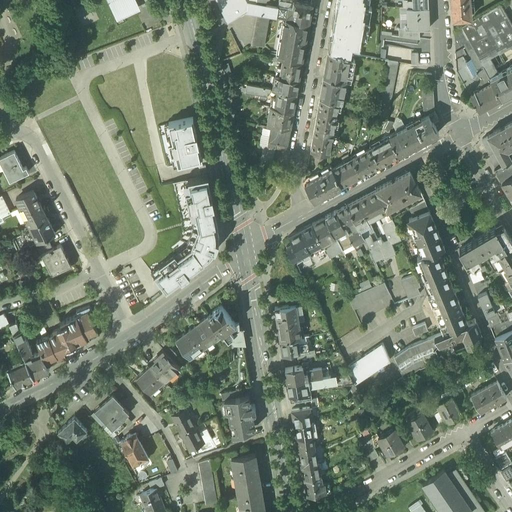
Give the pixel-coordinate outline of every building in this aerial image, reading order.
[(108,0),(116,16),(138,6),(135,0),(108,0)] [(216,0),(227,22),(245,12),(243,5),(246,3),(247,3),(244,0),(216,0)] [(339,0),(339,3),(337,3),(332,29),(335,29),(333,37),(331,36),(328,50),(351,54),(353,44),(361,46),(362,45),(360,44),(365,16),(363,15),(365,0),(339,0)] [(470,0),(451,0),(453,19),(471,17),(470,0)] [(289,7),(289,8),(287,19),(309,23),(312,5),(294,2),(294,4),(293,3),(292,8),(289,7)] [(253,14),(277,17),(278,9),(265,6),(256,5),(247,3),(246,3),(243,5),(245,12),(253,14)] [(499,54),(511,47),(511,24),(501,4),(478,17),(498,54),(499,54)] [(277,17),(287,19),(289,8),(279,7),(278,9),(277,17)] [(399,7),(400,27),(405,27),(405,25),(408,25),(407,7),(399,7)] [(430,28),(429,7),(414,7),(408,7),(407,7),(408,25),(405,25),(405,27),(405,28),(420,28),(430,28)] [(268,24),(269,17),(258,15),(256,22),(268,24)] [(462,27),(490,78),(499,74),(490,59),(498,54),(478,17),(462,27)] [(278,58),(283,59),(302,62),(309,23),(285,19),(278,58)] [(267,32),(268,24),(256,22),(255,30),(267,32)] [(420,39),(420,28),(405,28),(405,27),(400,27),(399,27),(399,36),(420,39)] [(484,87),(492,82),(490,78),(462,27),(454,32),(455,50),(464,44),(465,47),(471,58),(478,70),(478,72),(476,72),(476,73),(477,73),(477,75),(484,87)] [(265,39),(267,32),(255,30),(254,37),(265,39)] [(264,47),(265,39),(254,37),(252,44),(264,47)] [(457,70),(470,94),(477,90),(475,87),(478,85),(476,81),(477,81),(475,77),(474,76),(466,61),(467,61),(466,59),(465,60),(463,55),(466,54),(463,48),(465,47),(455,52),(457,70)] [(325,67),(324,77),(346,81),(351,82),(355,60),(350,59),(350,55),(328,51),(325,67)] [(411,52),(411,64),(419,66),(418,52),(411,52)] [(471,58),(467,61),(466,61),(474,76),(475,77),(477,75),(477,73),(476,73),(476,72),(478,72),(478,70),(471,58)] [(276,76),(278,76),(299,80),(302,62),(283,59),(281,69),(277,68),(276,76)] [(503,72),(511,89),(511,79),(507,69),(499,74),(503,72)] [(502,98),(511,92),(511,89),(503,72),(499,74),(490,78),(492,82),(501,99),(502,99),(502,98)] [(273,90),(277,90),(296,94),(299,80),(278,76),(277,82),(274,83),(273,90)] [(342,102),(346,81),(324,77),(320,98),(339,101),(342,102)] [(470,94),(479,111),(501,99),(492,82),(484,87),(477,90),(470,94)] [(260,98),(266,99),(266,97),(267,97),(268,93),(270,94),(271,89),(247,85),(245,93),(260,96),(260,98)] [(423,90),(424,108),(428,106),(434,106),(433,89),(423,90)] [(272,98),(270,106),(293,110),(296,94),(277,90),(276,99),(272,98)] [(333,132),(339,101),(320,98),(314,129),(333,132)] [(267,124),(269,124),(290,128),(293,110),(270,106),(267,124)] [(434,112),(434,106),(428,106),(424,108),(425,117),(434,112)] [(425,117),(415,122),(425,141),(439,133),(435,127),(436,127),(434,122),(439,119),(434,111),(434,112),(425,117)] [(390,136),(391,136),(400,154),(425,141),(415,122),(406,127),(401,119),(397,117),(394,123),(393,125),(397,132),(390,136)] [(193,118),(168,123),(172,141),(168,142),(171,154),(175,153),(178,164),(203,159),(193,118)] [(483,139),(495,168),(511,158),(511,157),(511,151),(510,148),(511,146),(511,121),(488,135),(488,136),(483,139)] [(385,130),(390,131),(393,125),(394,123),(389,122),(385,130)] [(286,150),(290,128),(269,124),(268,129),(271,129),(270,135),(268,147),(275,148),(286,150)] [(247,129),(241,130),(243,137),(249,136),(247,129)] [(329,154),(333,132),(314,129),(311,151),(329,154)] [(259,145),(268,147),(270,135),(261,134),(259,145)] [(391,136),(370,147),(380,165),(386,162),(400,154),(391,136)] [(261,164),(272,166),(275,148),(268,147),(264,147),(261,164)] [(370,147),(353,157),(362,175),(380,165),(370,147)] [(0,157),(0,161),(10,181),(29,172),(27,167),(23,168),(15,150),(0,157)] [(353,157),(332,168),(342,186),(362,175),(353,157)] [(495,168),(501,180),(511,174),(511,157),(511,158),(495,168)] [(315,201),(342,186),(332,168),(330,165),(306,178),(304,187),(311,199),(314,200),(315,201)] [(407,172),(376,189),(388,210),(421,192),(411,173),(407,172)] [(511,174),(501,180),(508,192),(511,190),(511,174)] [(218,225),(208,176),(188,180),(190,190),(186,191),(190,211),(195,210),(198,228),(197,228),(191,245),(192,246),(192,245),(204,261),(205,261),(208,258),(211,255),(214,252),(216,248),(218,242),(219,238),(219,231),(218,225)] [(388,211),(388,210),(376,189),(357,200),(369,221),(374,219),(378,216),(388,211)] [(27,222),(30,227),(48,218),(34,191),(16,200),(20,208),(27,222)] [(0,218),(0,219),(11,213),(10,213),(2,196),(0,196),(0,218)] [(359,227),(369,221),(357,200),(347,205),(356,221),(359,227)] [(410,210),(413,218),(429,211),(425,201),(410,210)] [(344,227),(349,224),(356,221),(347,205),(336,211),(344,227)] [(10,213),(11,213),(13,217),(16,216),(21,225),(27,222),(20,208),(10,213)] [(325,217),(332,230),(333,230),(338,240),(338,241),(343,250),(354,245),(354,244),(349,235),(344,227),(336,211),(325,217)] [(384,228),(385,231),(396,227),(394,223),(388,211),(378,216),(384,228)] [(428,285),(448,277),(438,251),(445,248),(430,211),(429,211),(413,218),(409,219),(413,230),(419,246),(420,246),(424,256),(417,258),(421,269),(427,285),(428,285)] [(378,216),(374,219),(383,235),(386,233),(385,231),(384,228),(378,216)] [(325,217),(312,224),(320,239),(325,248),(330,257),(343,250),(338,241),(330,245),(327,240),(335,236),(332,230),(325,217)] [(56,234),(48,218),(30,227),(32,232),(38,243),(48,238),(56,234)] [(349,224),(354,233),(360,229),(359,227),(356,221),(349,224)] [(375,233),(369,221),(359,227),(360,229),(364,238),(370,234),(375,233)] [(319,252),(325,248),(320,239),(312,224),(299,231),(310,250),(310,251),(316,247),(319,252)] [(464,262),(469,269),(484,260),(480,254),(491,247),(495,254),(511,243),(511,241),(503,226),(496,229),(495,228),(459,250),(465,259),(466,261),(464,262)] [(386,233),(388,239),(399,235),(396,227),(385,231),(386,233)] [(364,238),(360,229),(354,233),(349,235),(354,244),(365,238),(364,238)] [(287,246),(295,264),(303,260),(304,263),(311,260),(307,251),(310,250),(299,231),(289,236),(293,243),(287,246)] [(37,243),(38,243),(32,232),(25,236),(30,246),(37,243)] [(370,234),(364,238),(365,238),(375,262),(385,257),(380,245),(375,247),(372,238),(370,234)] [(401,240),(399,235),(388,239),(389,241),(391,244),(401,240)] [(37,243),(40,249),(50,243),(48,238),(38,243),(37,243)] [(396,253),(391,244),(389,241),(383,243),(380,245),(385,257),(395,253),(396,253)] [(38,249),(41,255),(42,255),(42,254),(53,249),(50,243),(40,249),(38,249)] [(504,269),(511,263),(511,243),(495,254),(493,255),(497,262),(499,261),(504,269)] [(42,255),(52,275),(71,266),(61,245),(53,249),(42,254),(42,255)] [(204,262),(204,261),(192,245),(192,246),(178,257),(175,253),(159,265),(162,269),(154,275),(166,291),(204,262)] [(361,248),(356,250),(360,258),(364,255),(361,248)] [(499,261),(497,262),(493,264),(498,272),(504,269),(499,261)] [(469,272),(473,283),(484,279),(479,268),(469,272)] [(402,280),(409,299),(420,294),(418,288),(420,287),(415,275),(402,280)] [(428,285),(432,294),(452,286),(448,277),(428,285)] [(473,283),(476,289),(487,284),(491,283),(489,277),(484,279),(473,283)] [(359,284),(363,292),(372,288),(368,280),(359,284)] [(312,282),(306,285),(309,291),(315,288),(312,282)] [(349,299),(354,310),(389,294),(384,283),(372,288),(363,292),(349,299)] [(489,290),(487,284),(476,289),(478,295),(489,290)] [(468,323),(452,286),(432,294),(432,295),(428,296),(443,333),(455,329),(468,323)] [(491,302),(487,291),(478,295),(486,315),(495,312),(504,308),(502,304),(493,307),(491,302)] [(493,307),(502,304),(500,299),(491,302),(493,307)] [(276,316),(280,341),(298,338),(301,337),(299,323),(297,312),(302,311),(301,303),(289,305),(275,308),(276,316)] [(78,316),(61,324),(72,347),(99,335),(94,324),(97,322),(90,306),(76,313),(78,316)] [(214,311),(209,315),(222,333),(233,346),(235,345),(232,341),(235,340),(235,336),(240,332),(239,326),(239,325),(235,324),(221,306),(219,307),(219,306),(214,310),(214,311)] [(486,315),(491,327),(511,318),(511,309),(509,311),(507,307),(504,308),(495,312),(486,315)] [(0,315),(0,327),(9,324),(5,313),(0,315)] [(209,315),(196,325),(205,346),(222,333),(209,315)] [(511,318),(491,327),(495,337),(504,333),(511,329),(511,318)] [(464,337),(465,341),(477,335),(481,334),(475,320),(468,323),(455,329),(459,339),(464,337)] [(10,325),(14,333),(18,331),(16,322),(10,325)] [(412,329),(415,336),(428,331),(425,323),(412,329)] [(68,349),(72,347),(61,324),(60,324),(61,327),(63,329),(54,333),(36,342),(41,351),(47,365),(71,354),(68,349)] [(205,347),(205,346),(196,325),(177,340),(191,358),(205,347)] [(232,341),(235,345),(244,343),(241,326),(239,326),(240,332),(235,336),(235,340),(232,341)] [(394,358),(404,379),(420,368),(456,353),(451,341),(459,338),(459,339),(455,329),(443,333),(409,348),(394,358)] [(22,352),(25,359),(30,356),(29,353),(32,352),(21,330),(18,331),(14,333),(19,345),(22,352)] [(504,360),(507,359),(505,355),(511,352),(504,333),(495,337),(504,360)] [(480,343),(477,335),(465,341),(468,348),(480,343)] [(306,336),(301,337),(298,338),(299,345),(301,344),(308,342),(306,336)] [(283,355),(297,353),(309,351),(308,342),(301,344),(299,345),(298,338),(280,341),(283,355)] [(354,382),(355,385),(390,361),(383,344),(347,368),(349,371),(354,382)] [(14,347),(17,354),(22,352),(19,345),(14,347)] [(165,352),(173,360),(177,356),(169,347),(165,352)] [(156,360),(150,366),(163,381),(169,375),(171,377),(181,368),(173,360),(165,352),(164,350),(154,359),(156,360)] [(297,353),(298,359),(316,356),(315,350),(309,351),(297,353)] [(41,351),(30,356),(25,359),(26,359),(34,378),(50,371),(47,365),(41,351)] [(16,386),(34,378),(26,359),(21,361),(14,365),(8,368),(16,386)] [(285,369),(287,382),(323,376),(322,367),(309,370),(308,363),(302,364),(302,366),(285,369)] [(150,393),(163,381),(150,366),(136,378),(150,393)] [(349,371),(323,376),(287,382),(289,395),(311,391),(307,391),(306,387),(310,387),(332,383),(332,386),(348,383),(354,382),(349,371)] [(226,384),(222,375),(217,377),(220,386),(226,384)] [(471,396),(480,413),(506,398),(497,381),(471,396)] [(354,382),(348,383),(352,393),(358,390),(355,385),(354,382)] [(221,393),(223,401),(224,400),(243,396),(242,389),(221,393)] [(291,403),(311,399),(312,399),(312,398),(311,391),(289,395),(291,403)] [(442,399),(443,401),(444,403),(452,398),(449,393),(447,393),(442,395),(442,399)] [(127,417),(126,416),(125,417),(124,416),(112,428),(97,412),(99,410),(102,411),(105,406),(106,403),(109,405),(113,398),(116,402),(117,401),(122,406),(123,407),(125,406),(113,394),(94,411),(96,412),(109,426),(113,431),(127,417)] [(234,424),(236,436),(239,435),(251,431),(252,431),(251,425),(254,425),(252,413),(255,413),(256,411),(255,406),(253,405),(251,406),(249,395),(243,396),(224,400),(227,413),(229,413),(231,424),(234,424)] [(317,397),(312,398),(312,399),(311,399),(312,407),(319,406),(317,397)] [(129,413),(123,407),(122,406),(117,401),(116,402),(113,398),(109,405),(106,403),(105,406),(102,411),(99,410),(97,412),(112,428),(124,416),(125,417),(126,416),(127,416),(129,413)] [(453,398),(452,398),(444,403),(443,401),(437,404),(437,405),(440,410),(447,422),(461,414),(453,398)] [(434,399),(427,403),(433,414),(440,410),(437,405),(437,404),(434,399)] [(426,418),(433,414),(427,403),(419,408),(422,413),(423,413),(426,418)] [(199,432),(195,425),(186,407),(171,415),(180,433),(189,450),(204,443),(199,432)] [(294,424),(295,424),(311,421),(312,421),(310,407),(292,410),(294,424)] [(109,426),(96,412),(91,417),(104,430),(109,426)] [(407,421),(417,439),(433,430),(426,418),(423,413),(422,413),(407,421)] [(114,432),(118,436),(133,422),(127,416),(126,416),(127,417),(113,431),(114,432)] [(70,439),(76,446),(87,436),(84,434),(87,431),(75,418),(59,433),(67,442),(70,439)] [(501,448),(507,445),(511,441),(511,420),(491,432),(501,448)] [(314,436),(311,421),(295,424),(298,439),(313,436),(314,436)] [(109,426),(104,430),(108,435),(109,436),(114,432),(113,431),(109,426)] [(199,432),(204,443),(212,439),(207,428),(199,432)] [(362,432),(365,439),(371,436),(368,429),(362,432)] [(382,444),(388,456),(404,447),(398,437),(394,429),(379,438),(378,438),(382,444)] [(239,435),(240,441),(252,437),(251,431),(239,435)] [(374,446),(375,448),(382,444),(378,438),(379,438),(377,433),(372,436),(373,442),(374,446)] [(121,442),(133,467),(148,459),(140,442),(138,443),(135,438),(137,437),(135,434),(132,436),(131,435),(129,435),(127,436),(126,438),(126,439),(121,442)] [(398,437),(404,447),(409,444),(403,434),(398,437)] [(103,455),(96,441),(95,438),(88,442),(82,435),(76,440),(81,445),(75,448),(86,471),(95,466),(92,461),(103,455)] [(96,441),(103,455),(117,448),(111,436),(110,437),(109,436),(108,435),(96,441)] [(315,450),(313,436),(298,439),(297,439),(299,452),(315,450)] [(373,447),(374,446),(373,442),(372,436),(361,442),(365,450),(373,447)] [(373,447),(368,450),(374,460),(379,457),(373,447)] [(317,463),(315,450),(299,452),(302,466),(317,463)] [(369,463),(374,460),(368,450),(362,453),(369,463)] [(231,458),(235,479),(258,475),(255,454),(231,458)] [(496,460),(502,470),(509,466),(511,463),(506,454),(496,460)] [(198,462),(200,469),(211,467),(210,458),(198,462)] [(174,464),(172,459),(166,462),(171,473),(177,471),(174,464)] [(318,463),(317,463),(302,466),(304,479),(305,479),(320,477),(318,463)] [(502,473),(507,481),(511,478),(511,470),(510,468),(502,473)] [(484,511),(456,471),(448,476),(444,470),(423,485),(428,492),(441,511),(484,511)] [(264,511),(258,475),(235,479),(240,511),(264,511)] [(321,477),(320,477),(305,479),(308,497),(331,493),(329,483),(323,484),(321,477)] [(153,488),(154,489),(155,489),(157,488),(164,485),(161,478),(149,483),(151,489),(153,488)] [(142,501),(146,511),(162,511),(166,511),(161,498),(158,499),(155,489),(154,489),(143,494),(146,500),(142,501)] [(426,511),(419,501),(408,508),(410,511),(426,511)]
